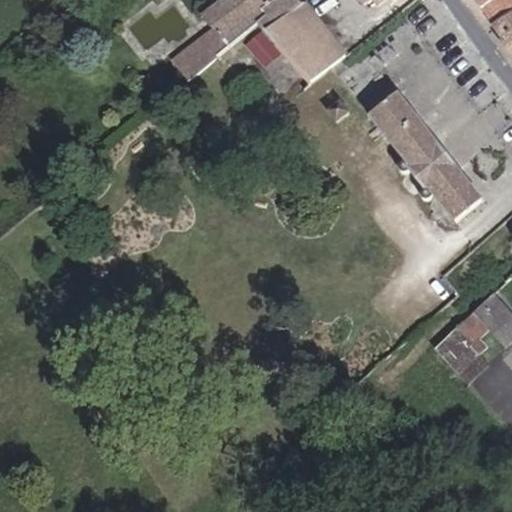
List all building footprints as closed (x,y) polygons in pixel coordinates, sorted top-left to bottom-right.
[(224,0),(206,14),(227,40),(264,10),(276,0),(224,0)] [(276,0),(264,10),(269,15),(262,22),(269,30),(303,2),(302,0),(276,0)] [(511,0),(478,0),(496,24),(511,12),(511,0)] [(343,49),(303,2),(269,30),(314,84),(351,53),(346,47),(343,49)] [(511,12),(496,24),(506,36),(502,38),(511,48),(511,12)] [(458,165),(441,144),(440,145),(402,95),(374,117),(407,160),(402,164),(403,164),(402,167),(403,169),(407,171),(410,171),(413,170),(427,189),(424,192),(425,195),(426,197),(428,199),(431,199),(434,198),(435,196),(438,195),(459,221),(485,199),(456,166),(458,165)] [(353,112),(344,101),(331,110),(340,122),(353,112)] [(511,342),(511,308),(497,293),(476,313),(491,329),(508,346),(511,342)] [(491,329),(476,313),(439,348),(462,373),(483,354),(491,347),(484,337),(491,329)] [(483,354),(462,373),(471,383),(492,364),(483,354)]
